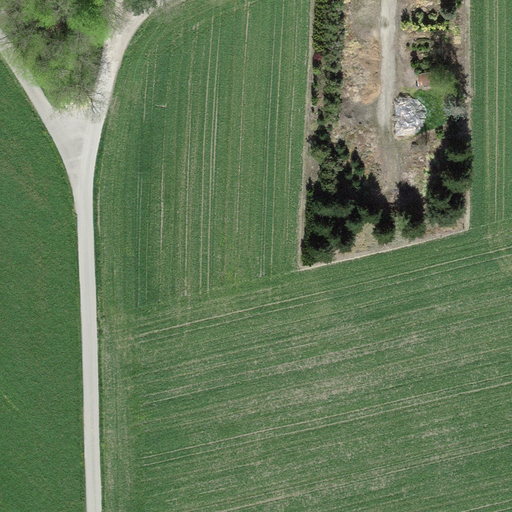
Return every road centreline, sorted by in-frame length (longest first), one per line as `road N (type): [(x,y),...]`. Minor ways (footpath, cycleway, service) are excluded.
road 1 (track): [(112,44),(81,193),(48,116),(0,42)]
road 2 (residential): [(81,193),(90,511)]
